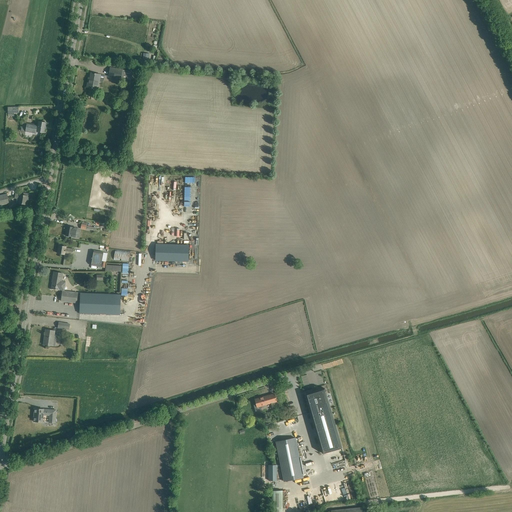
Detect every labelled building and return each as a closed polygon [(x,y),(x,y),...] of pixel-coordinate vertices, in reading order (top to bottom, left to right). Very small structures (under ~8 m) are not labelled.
[(120,80),(122,70),(110,68),(108,77),(120,80)] [(98,89),(100,74),(91,73),(90,80),(91,81),(89,88),(98,89)] [(22,122),(22,127),(26,127),(25,132),(31,132),(36,133),(36,132),(44,133),(46,122),(41,121),(38,121),(37,125),(35,125),(27,123),(22,122)] [(14,198),(17,199),(16,203),(20,204),(25,205),(26,200),(28,201),(29,194),(24,193),(23,195),(20,194),(20,195),(15,194),(14,198)] [(0,205),(9,203),(7,194),(0,195),(0,205)] [(98,231),(99,228),(86,226),(87,223),(82,222),(81,228),(86,229),(98,231)] [(67,226),(66,236),(70,236),(71,236),(75,237),(76,233),(77,228),(72,227),(67,226)] [(188,262),(189,245),(156,244),(155,261),(188,262)] [(66,247),(59,245),(57,253),(65,254),(65,253),(73,255),(74,249),(66,248),(66,247)] [(94,250),(91,265),(101,267),(102,261),(103,253),(103,252),(94,250)] [(128,261),(130,252),(115,250),(113,260),(128,261)] [(63,273),(54,272),(52,280),(53,280),(52,288),(59,290),(64,290),(66,281),(62,281),(63,273)] [(77,303),(78,293),(62,291),(61,301),(77,303)] [(121,295),(81,293),(80,313),(120,315),(121,295)] [(43,344),(48,345),(52,346),(52,345),(55,346),(56,338),(53,338),(54,335),(54,334),(54,331),(50,330),(46,329),(44,338),(45,338),(44,344),(43,344)] [(319,390),(313,392),(312,392),(305,394),(309,407),(309,406),(311,412),(322,453),(342,448),(324,388),(319,390)] [(254,405),(255,411),(262,409),(261,406),(276,401),(274,394),(255,399),(256,404),(254,405)] [(55,423),(56,410),(35,409),(35,417),(34,417),(34,421),(43,422),(43,415),(50,415),(49,422),(55,423)] [(304,477),(295,438),(276,442),(284,481),(304,477)] [(277,480),(277,465),(269,465),(269,480),(277,480)] [(271,511),(282,511),(282,490),(272,490),(271,511)]
